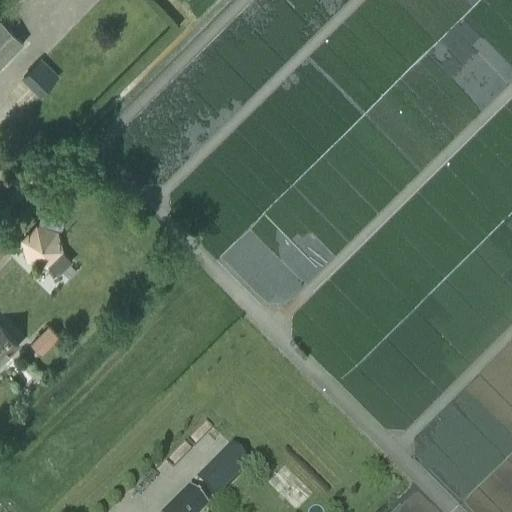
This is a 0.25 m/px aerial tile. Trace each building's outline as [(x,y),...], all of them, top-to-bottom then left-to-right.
[(0,67),(25,43),(1,20),(0,20),(0,67)] [(28,261),(48,266),(63,251),(59,230),(37,225),(23,239),(28,261)] [(18,344),(19,343),(0,324),(0,362),(18,344)] [(49,325),(30,345),(42,356),(60,337),(49,325)] [(163,511),(204,511),(209,508),(188,487),(163,511)]
